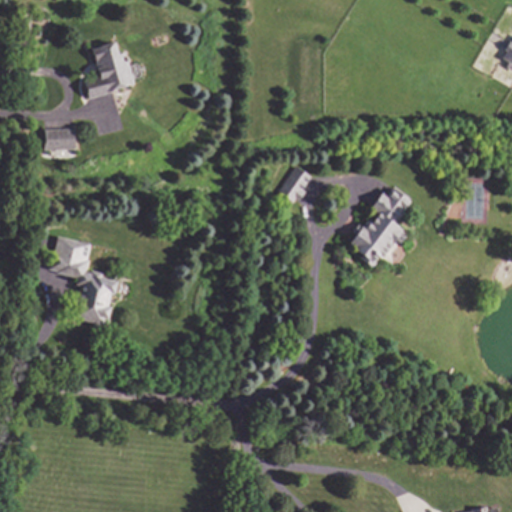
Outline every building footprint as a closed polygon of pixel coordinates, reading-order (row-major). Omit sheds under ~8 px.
[(130,87),(128,80),(136,78),(134,68),(125,70),(121,54),(113,56),(110,44),(86,50),(93,77),(79,81),(83,99),(130,87)] [(68,131),(40,131),(40,151),(68,151),(68,131)] [(308,178),(296,171),(280,198),(292,205),(308,178)] [(343,245),(373,269),(401,234),(391,226),(408,204),(386,187),(366,211),(368,213),(343,245)] [(110,279),(82,274),(87,245),(52,238),(46,273),(75,278),(67,321),(101,327),(110,279)]
